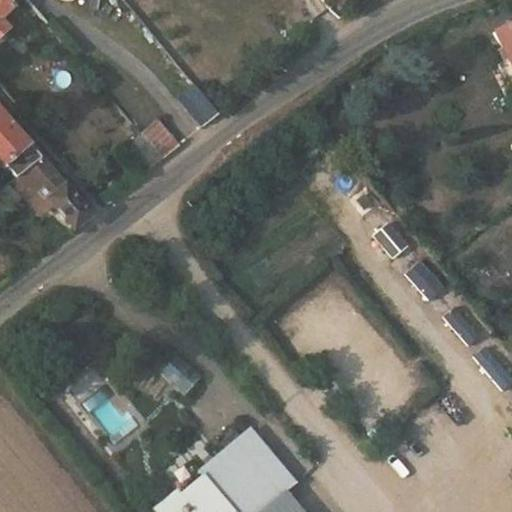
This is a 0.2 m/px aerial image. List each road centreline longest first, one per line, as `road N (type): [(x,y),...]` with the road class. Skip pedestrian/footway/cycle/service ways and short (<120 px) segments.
road 1 (residential): [(0,306),(374,27),(431,0)]
road 2 (track): [(385,511),(134,205)]
road 3 (unknown): [(0,88),(116,219)]
